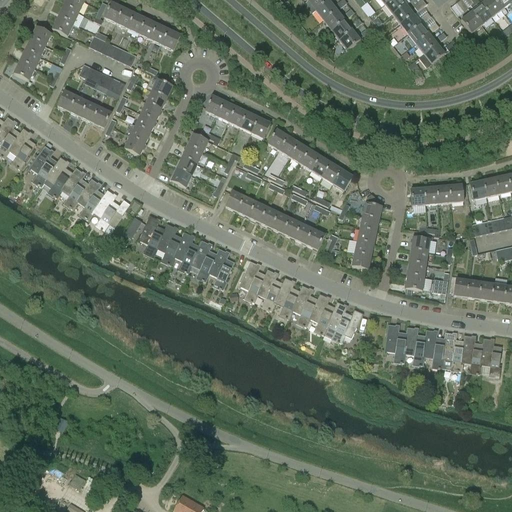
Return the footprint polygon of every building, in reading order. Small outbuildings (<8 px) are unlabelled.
[(78,16),(84,5),(74,0),(67,0),(63,9),(78,16)] [(329,3),(326,0),(312,0),(308,3),(304,6),(312,16),(316,13),(329,3)] [(405,7),(399,0),(393,0),(384,7),(392,17),(405,7)] [(491,20),(481,7),(482,7),(481,6),(481,7),(475,0),(469,0),(474,6),(471,8),(474,12),(471,14),(472,15),(471,15),(481,28),(491,20)] [(501,12),(491,0),(489,0),(481,6),(482,7),(481,7),(491,20),(501,12)] [(491,0),(501,12),(511,4),(507,0),(491,0)] [(337,6),(341,10),(346,6),(343,2),(337,6)] [(461,2),(457,5),(461,10),(465,7),(461,2)] [(323,23),(337,13),(329,3),(316,13),(323,23)] [(417,14),(424,9),(426,7),(423,3),(414,10),(417,14)] [(104,20),(115,26),(123,11),(111,5),(104,20)] [(413,17),(405,7),(392,17),(400,27),(413,17)] [(63,9),(58,20),(73,27),(78,16),(63,9)] [(134,16),(123,11),(115,26),(127,32),(134,16)] [(351,12),(345,16),(349,20),(354,16),(351,12)] [(344,23),(337,13),(323,23),(331,33),(344,23)] [(471,15),(472,15),(471,14),(461,23),(471,36),(481,28),(471,15)] [(422,20),(425,24),(431,19),(427,15),(422,20)] [(146,22),(134,16),(127,32),(138,37),(146,22)] [(400,27),(408,37),(421,27),(413,17),(400,27)] [(67,39),(73,27),(58,20),(52,32),(67,39)] [(378,20),(373,24),(377,29),(382,25),(378,20)] [(353,26),(356,30),(362,26),(358,21),(353,26)] [(138,37),(150,43),(157,27),(146,22),(138,37)] [(344,23),(331,33),(339,43),(352,33),(344,23)] [(435,25),(426,33),(429,37),(438,29),(435,25)] [(169,33),(157,27),(150,43),(161,48),(169,33)] [(429,37),(421,27),(408,37),(416,47),(429,37)] [(36,30),(30,41),(46,49),(51,37),(36,30)] [(364,40),(369,36),(366,31),(361,36),(364,40)] [(169,33),(161,48),(173,54),(180,39),(169,33)] [(352,33),(339,43),(347,53),(360,42),(352,33)] [(437,39),(441,43),(446,39),(443,35),(437,39)] [(429,37),(416,47),(423,56),(424,57),(437,47),(429,37)] [(94,52),(100,41),(94,38),(88,49),(94,52)] [(40,60),(46,49),(30,41),(24,53),(40,60)] [(101,55),(106,44),(100,41),(94,52),(101,55)] [(107,58),(112,47),(106,44),(101,55),(107,58)] [(448,53),(454,49),(451,45),(445,49),(448,53)] [(107,58),(113,61),(118,50),(112,47),(107,58)] [(423,56),(418,60),(426,70),(430,67),(444,56),(437,47),(424,57),(423,56)] [(67,50),(63,57),(67,60),(71,52),(67,50)] [(113,61),(119,64),(124,53),(118,50),(113,61)] [(24,53),(19,64),(34,72),(40,60),(24,53)] [(119,64),(125,67),(130,56),(124,53),(119,64)] [(125,67),(131,69),(136,59),(130,56),(125,67)] [(29,84),(34,72),(19,64),(13,76),(29,84)] [(419,72),(413,65),(408,70),(413,77),(418,73),(419,72)] [(89,70),(84,67),(78,78),(84,81),(89,70)] [(95,73),(89,70),(84,81),(90,84),(95,73)] [(101,75),(95,73),(90,84),(96,86),(101,75)] [(107,78),(101,75),(96,86),(102,89),(107,78)] [(113,81),(107,78),(102,89),(108,92),(113,81)] [(119,84),(113,81),(108,92),(114,95),(119,84)] [(152,94),(167,102),(173,90),(158,83),(152,94)] [(114,95),(120,98),(125,87),(119,84),(114,95)] [(69,115),(76,100),(64,94),(57,109),(69,115)] [(161,113),(167,102),(152,94),(146,106),(161,113)] [(205,114),(217,120),(224,105),(213,99),(205,114)] [(69,115),(80,120),(88,105),(76,100),(69,115)] [(92,126),(99,111),(88,105),(80,120),(92,126)] [(236,110),(224,105),(217,120),(228,125),(236,110)] [(156,124),(161,113),(146,106),(141,117),(156,124)] [(247,115),(236,110),(228,125),(240,131),(247,115)] [(92,126),(104,132),(111,117),(99,111),(92,126)] [(258,121),(247,115),(240,131),(251,136),(258,121)] [(150,136),(156,124),(141,117),(135,128),(150,136)] [(6,155),(19,136),(19,135),(10,129),(13,124),(7,120),(4,124),(3,124),(0,129),(0,147),(1,148),(0,148),(0,158),(4,161),(8,156),(6,155)] [(270,127),(258,121),(251,136),(263,142),(270,127)] [(144,147),(150,136),(135,128),(129,140),(144,147)] [(6,155),(8,156),(9,154),(16,159),(11,166),(20,173),(25,165),(23,164),(36,147),(26,140),(29,135),(23,131),(20,136),(19,135),(19,136),(6,155)] [(268,147),(279,154),(288,140),(277,133),(268,147)] [(202,156),(208,144),(193,137),(187,149),(202,156)] [(139,159),(144,147),(129,140),(124,151),(139,159)] [(299,146),(288,140),(279,154),(290,160),(299,146)] [(309,153),(299,146),(290,160),(301,167),(309,153)] [(41,190),(45,185),(43,183),(56,164),(47,158),(50,153),(44,149),(28,172),(30,174),(31,172),(37,176),(32,184),(41,190)] [(187,149),(181,160),(197,168),(202,156),(187,149)] [(320,160),(309,153),(301,167),(311,174),(320,160)] [(60,160),(56,164),(43,183),(45,185),(46,183),(53,188),(48,195),(57,202),(61,196),(59,194),(72,175),(63,169),(66,164),(60,160)] [(181,160),(176,172),(191,179),(197,168),(181,160)] [(331,166),(320,160),(311,174),(322,180),(331,166)] [(239,167),(250,173),(252,168),(254,165),(246,161),(245,163),(241,162),(239,167)] [(341,173),(331,166),(322,180),(333,187),(341,173)] [(72,212),(76,207),(74,205),(88,186),(79,180),(82,175),(75,171),(72,175),(59,194),(61,196),(62,194),(68,199),(63,206),(72,212)] [(191,179),(176,172),(170,183),(186,191),(191,179)] [(352,180),(341,173),(333,187),(344,194),(352,180)] [(507,178),(495,181),(499,198),(511,195),(507,178)] [(495,181),(482,184),(486,201),(499,198),(495,181)] [(91,182),(88,186),(74,205),(76,207),(77,206),(84,210),(79,217),(88,224),(92,218),(90,217),(103,197),(94,191),(97,186),(91,182)] [(474,203),(486,201),(482,184),(470,187),(474,203)] [(462,188),(449,189),(450,206),(463,205),(462,188)] [(449,189),(436,190),(438,207),(450,206),(449,189)] [(424,191),(425,208),(438,207),(436,190),(424,191)] [(411,192),(412,209),(425,208),(424,191),(411,192)] [(90,217),(92,218),(93,216),(100,221),(95,228),(104,235),(109,227),(108,226),(120,209),(110,202),(113,197),(107,193),(103,197),(90,217)] [(225,210),(237,215),(245,200),(233,194),(225,210)] [(300,200),(293,196),(291,201),(298,204),(300,200)] [(237,215),(249,221),(256,206),(245,200),(237,215)] [(307,203),(300,200),(298,204),(305,208),(307,203)] [(249,221),(260,226),(267,211),(256,206),(249,221)] [(362,219),(379,223),(381,210),(365,206),(362,219)] [(260,226),(271,232),(279,216),(267,211),(260,226)] [(279,216),(271,232),(283,237),(290,222),(279,216)] [(154,260),(157,254),(155,253),(165,232),(154,227),(157,222),(150,218),(137,245),(139,246),(140,244),(148,248),(144,256),(154,260)] [(376,235),(379,223),(362,219),(360,232),(376,235)] [(133,220),(127,230),(134,235),(141,225),(133,220)] [(497,222),(500,233),(506,232),(504,220),(497,222)] [(294,243),(301,227),(290,222),(283,237),(294,243)] [(491,223),(493,235),(500,233),(497,222),(491,223)] [(484,224),(487,236),(493,235),(491,223),(484,224)] [(478,226),(480,238),(487,236),(484,224),(478,226)] [(471,227),(474,239),(480,238),(478,226),(471,227)] [(167,227),(165,232),(155,253),(157,254),(158,253),(165,256),(161,264),(171,268),(174,262),(172,261),(182,240),(171,235),(174,230),(167,227)] [(294,243),(306,248),(313,233),(301,227),(294,243)] [(373,248),(376,235),(360,232),(357,244),(373,248)] [(313,233),(306,248),(317,254),(325,238),(313,233)] [(188,277),(190,272),(191,271),(189,269),(199,248),(189,243),(191,238),(184,235),(182,240),(172,261),(174,262),(175,261),(182,264),(179,272),(188,277)] [(331,242),(336,244),(338,240),(330,236),(328,241),(331,242)] [(413,241),(411,254),(428,256),(429,243),(413,241)] [(201,243),(199,248),(189,269),(191,271),(190,272),(198,276),(196,280),(206,285),(209,279),(206,278),(216,256),(206,251),(208,247),(201,243)] [(371,260),(373,248),(357,244),(354,256),(371,260)] [(507,250),(501,251),(504,263),(510,262),(507,250)] [(206,278),(209,279),(210,277),(217,281),(213,289),(223,293),(227,285),(225,284),(234,265),(223,260),(226,255),(219,251),(216,256),(206,278)] [(504,263),(501,251),(495,253),(498,265),(504,263)] [(411,254),(409,266),(426,269),(428,256),(411,254)] [(368,273),(371,260),(354,256),(351,269),(368,273)] [(254,306),(257,300),(255,299),(265,277),(255,272),(257,267),(250,264),(237,290),(240,292),(241,290),(248,294),(244,301),(254,306)] [(409,266),(407,279),(424,281),(426,269),(409,266)] [(268,272),(265,277),(255,299),(257,300),(258,298),(266,302),(262,310),(272,314),(275,308),(273,307),(283,286),(272,281),(275,276),(268,272)] [(422,294),(424,281),(407,279),(406,291),(412,292),(422,294)] [(289,323),(292,316),(290,315),(300,294),(289,289),(292,284),(285,280),(283,286),(273,307),(275,308),(276,306),(283,310),(279,318),(289,323)] [(453,298),(466,300),(468,283),(456,281),(453,298)] [(446,292),(448,284),(443,283),(433,282),(431,295),(446,297),(446,292)] [(481,285),(468,283),(466,300),(479,302),(481,285)] [(479,302),(491,303),(494,287),(481,285),(479,302)] [(506,289),(494,287),(491,303),(504,305),(506,289)] [(302,289),(300,294),(290,315),(292,316),(293,315),(300,318),(296,326),(307,331),(310,324),(307,323),(317,302),(307,297),(309,292),(302,289)] [(324,339),(327,333),(325,331),(334,310),(324,305),(326,300),(319,297),(317,302),(307,323),(310,324),(310,323),(318,326),(314,334),(324,339)] [(337,305),(334,310),(325,331),(327,333),(328,331),(335,334),(331,342),(341,347),(345,338),(351,341),(363,316),(355,313),(352,319),(342,314),(344,308),(337,305)] [(403,359),(406,336),(394,335),(395,329),(387,328),(383,356),(386,357),(387,355),(395,356),(393,365),(404,366),(405,360),(403,359)] [(406,330),(406,336),(403,359),(405,360),(405,358),(413,359),(412,368),(423,369),(424,362),(422,362),(425,339),(413,337),(414,331),(406,330)] [(425,333),(425,339),(422,362),(424,362),(424,360),(432,361),(431,370),(442,372),(443,365),(441,364),(444,342),(432,340),(433,334),(425,333)] [(460,367),(463,344),(451,343),(452,337),(445,336),(444,342),(441,364),(443,365),(442,372),(451,373),(461,375),(462,368),(460,367)] [(464,339),(463,344),(460,367),(462,368),(462,366),(471,367),(470,376),(480,377),(481,370),(479,370),(482,347),(471,345),(471,340),(464,339)] [(483,341),(482,347),(479,370),(481,370),(480,377),(488,378),(488,379),(499,380),(501,371),(498,370),(501,350),(490,348),(490,342),(483,341)] [(62,435),(68,424),(60,419),(53,431),(62,435)] [(74,476),(71,487),(82,491),(85,480),(74,476)] [(173,511),(202,511),(204,510),(182,497),(173,511)]
